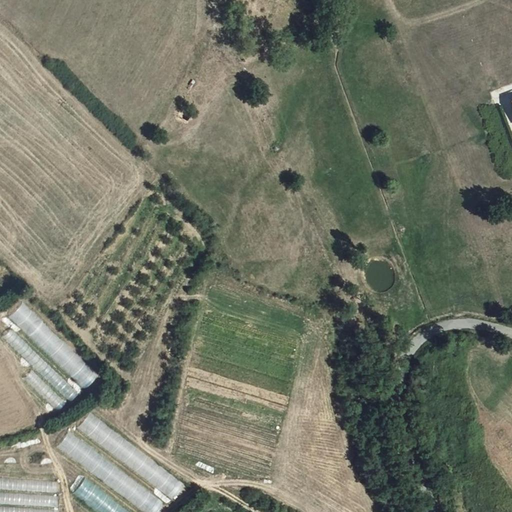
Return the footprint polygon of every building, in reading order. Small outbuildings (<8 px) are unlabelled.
[(197,117),(204,108),(195,102),(188,112),(197,117)] [(8,316),(83,388),(96,374),(22,302),(8,316)] [(11,330),(4,337),(40,372),(46,365),(11,330)] [(48,390),(43,396),(56,409),(63,402),(37,377),(36,378),(30,372),(25,378),(29,381),(31,380),(35,384),(38,381),(48,390)] [(76,428),(173,498),(184,482),(87,412),(76,428)] [(144,511),(155,511),(163,502),(67,431),(56,446),(144,511)] [(127,511),(84,477),(73,492),(97,511),(127,511)]
